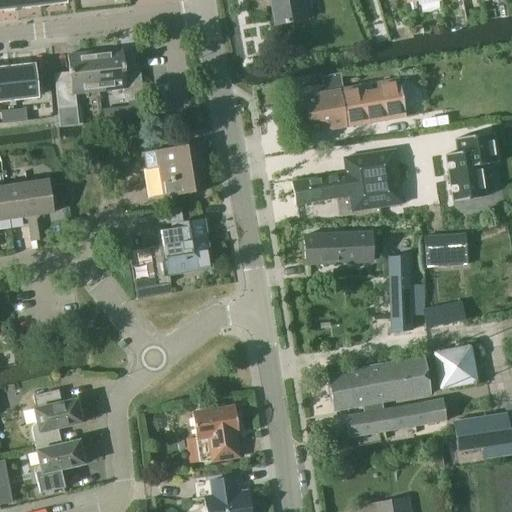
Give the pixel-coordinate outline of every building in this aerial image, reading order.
[(269,0),(274,26),(307,19),(303,0),(269,0)] [(382,26),(373,29),(376,38),(385,36),(382,26)] [(121,49),(93,52),(98,91),(122,89),(123,102),(142,99),(138,65),(123,67),(123,66),(123,64),(122,64),(121,49)] [(66,55),(68,70),(68,73),(53,75),(57,110),(59,127),(78,125),(76,107),(74,94),(98,91),(93,52),(66,55)] [(36,96),(33,67),(9,70),(12,99),(36,96)] [(9,70),(0,70),(0,100),(12,99),(9,70)] [(307,129),(308,134),(404,117),(398,79),(376,83),(378,95),(361,98),(358,86),(342,89),(339,73),(321,77),(323,92),(301,96),(305,118),(303,121),(304,127),(307,129)] [(25,108),(13,110),(14,122),(26,121),(25,108)] [(2,123),(14,122),(13,110),(1,111),(2,123)] [(457,153),(445,154),(452,202),(485,197),(480,165),(498,163),(493,133),(455,139),(457,153)] [(163,197),(204,190),(196,145),(143,153),(146,169),(158,167),(163,197)] [(345,173),(291,182),(295,205),(349,196),(351,212),(403,204),(394,150),(343,158),(345,173)] [(48,180),(26,183),(31,216),(26,217),(28,229),(37,228),(35,215),(53,213),(48,180)] [(26,183),(4,186),(9,219),(26,217),(31,216),(26,183)] [(64,183),(52,185),(54,202),(67,201),(64,183)] [(4,186),(0,186),(0,220),(9,219),(4,186)] [(156,211),(158,224),(181,221),(179,207),(156,211)] [(162,247),(150,249),(156,285),(170,283),(168,276),(200,271),(199,267),(212,265),(207,238),(201,233),(199,224),(159,231),(162,247)] [(34,241),(39,240),(37,228),(28,229),(30,242),(34,241)] [(355,234),(303,236),(304,265),(356,262),(372,261),(371,233),(355,234)] [(425,266),(466,263),(464,233),(423,236),(425,266)] [(409,255),(387,256),(391,332),(412,331),(409,269),(409,255)] [(427,328),(463,321),(459,303),(423,311),(427,328)] [(479,379),(473,341),(435,347),(442,385),(479,379)] [(348,437),(445,420),(442,400),(381,410),(379,402),(429,393),(422,358),(327,375),(334,411),(361,406),(363,413),(344,417),(348,437)] [(34,410),(37,423),(32,426),(31,431),(36,452),(61,446),(61,445),(57,428),(80,422),(75,400),(61,403),(58,389),(33,395),(36,409),(34,410)] [(233,432),(238,431),(234,408),(192,415),(196,439),(210,436),(213,460),(238,456),(235,438),(234,438),(233,432)] [(506,413),(453,421),(457,453),(482,450),(484,460),(511,456),(511,454),(511,445),(506,413)] [(78,441),(61,445),(61,446),(36,452),(39,464),(35,467),(34,472),(39,494),(64,488),(59,469),(83,464),(78,441)] [(211,481),(193,483),(196,498),(205,497),(206,511),(250,511),(248,491),(241,492),(235,487),(234,477),(211,481)] [(407,511),(406,500),(380,504),(380,511),(407,511)]
